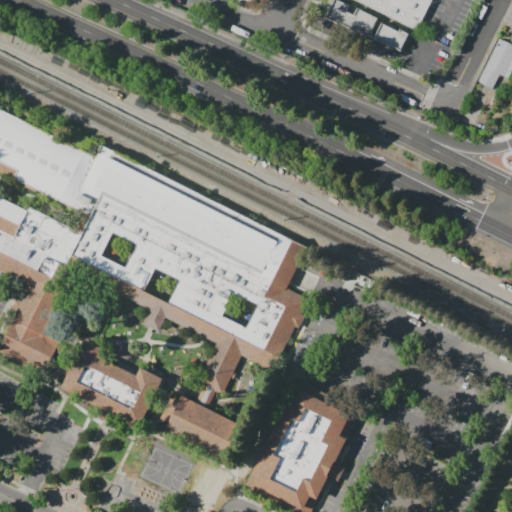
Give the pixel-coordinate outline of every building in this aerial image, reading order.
[(379,17),(370,37),(344,25),(342,27),(325,19),(334,0),(342,0),(352,4),(350,10),(353,12),(356,6),(379,17)] [(432,0),(417,31),(352,0),(432,0)] [(382,23),(399,32),(400,29),(409,34),(401,51),(384,43),(383,44),(374,39),(382,23)] [(478,80),(499,38),(511,44),(511,57),(503,76),(500,74),(493,87),(486,86),(482,83),(478,80)] [(306,300),(269,373),(243,360),(240,358),(222,394),(196,380),(214,345),(202,338),(165,320),(159,332),(151,327),(142,323),(149,310),(105,287),(74,271),(43,332),(59,340),(42,372),(0,350),(0,340),(29,284),(0,269),(0,193),(82,235),(92,216),(0,168),(0,109),(96,159),(103,145),(305,250),(285,289),(306,300)] [(62,387),(64,383),(86,340),(102,348),(97,358),(135,377),(140,368),(168,383),(144,430),(62,387)] [(302,391),(357,418),(335,461),(345,466),(338,481),(328,476),(316,500),(310,497),(304,510),(254,486),(265,465),(257,462),(288,401),(295,405),(302,391)] [(167,427),(182,396),(240,425),(224,456),(167,427)]
